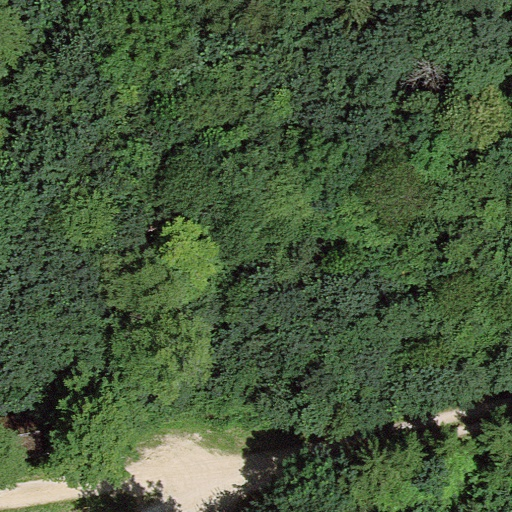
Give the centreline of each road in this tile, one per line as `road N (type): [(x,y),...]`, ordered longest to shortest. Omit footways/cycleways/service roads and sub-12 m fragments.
road 1 (track): [(204,490),(318,455),(511,420)]
road 2 (track): [(0,501),(204,490)]
